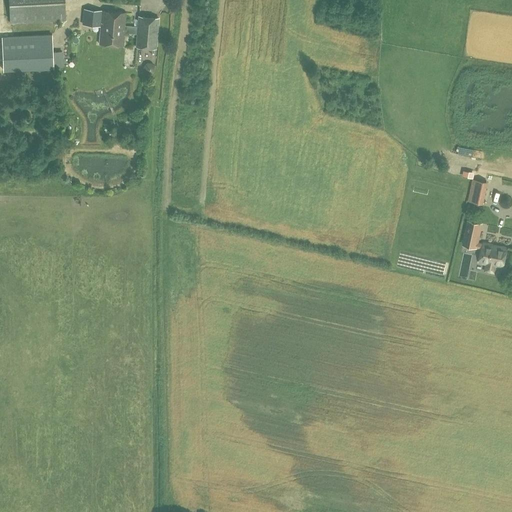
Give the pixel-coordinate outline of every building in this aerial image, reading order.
[(8,0),(10,23),(66,20),(63,0),(8,0)] [(136,46),(156,48),(159,18),(139,17),(138,28),(125,26),(126,13),(84,9),(83,24),(101,26),(99,43),(123,45),(124,35),(129,35),(129,33),(137,34),(136,46)] [(2,37),(3,64),(53,62),(52,35),(2,37)] [(53,67),(64,69),(65,58),(54,57),(53,67)] [(147,77),(151,77),(151,74),(152,73),(153,73),(154,71),(155,70),(155,69),(155,68),(155,66),(154,65),(153,64),(151,63),(149,62),(148,62),(147,63),(145,64),(144,64),(144,66),(143,67),(144,70),(144,71),(145,72),(147,73),(147,77)] [(17,150),(22,163),(34,159),(29,145),(17,150)] [(482,204),(487,182),(475,179),(470,201),(482,204)] [(483,249),(484,243),(479,242),(483,223),(468,220),(463,245),(477,248),(477,247),(483,249)] [(484,243),(483,249),(480,262),(487,264),(486,272),(495,274),(497,266),(502,267),(507,248),(484,243)]
